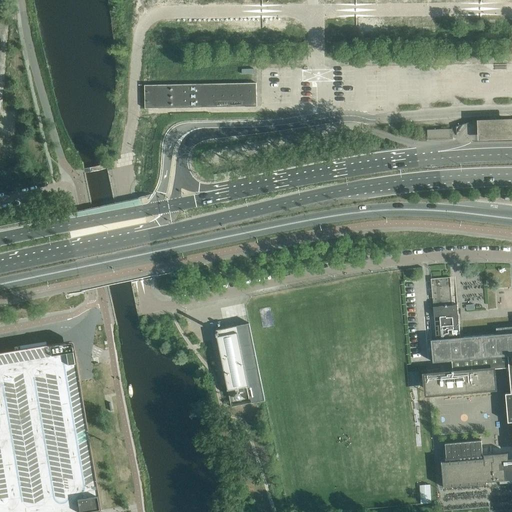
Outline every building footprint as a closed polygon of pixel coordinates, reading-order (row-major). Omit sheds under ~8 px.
[(257,107),(257,83),(145,85),(145,109),(257,107)] [(474,135),(474,142),(511,141),(511,119),(474,120),(474,135)] [(427,130),(427,140),(452,139),(452,129),(427,130)] [(0,135),(0,138),(0,159),(13,161),(15,136),(0,135)] [(452,305),(450,277),(431,279),(436,340),(431,340),(433,362),(452,361),(453,372),(484,369),(485,369),(509,367),(511,393),(506,393),(508,422),(511,421),(511,459),(508,460),(508,453),(483,454),(481,433),(444,437),(446,460),(441,461),(443,484),(443,486),(486,482),(486,481),(511,478),(511,326),(496,328),(496,334),(460,337),(459,320),(457,305),(452,305)] [(249,323),(216,330),(222,362),(228,390),(249,386),(252,403),(265,400),(249,323)] [(0,511),(93,511),(97,511),(98,511),(99,510),(99,509),(99,508),(99,507),(97,495),(89,445),(79,386),(74,354),(73,349),(72,343),(72,342),(71,342),(71,341),(70,341),(69,340),(68,340),(0,351),(0,511)] [(485,389),(484,369),(453,372),(434,374),(436,394),(485,389)] [(128,470),(119,471),(121,479),(129,478),(128,470)] [(432,483),(421,483),(422,502),(432,502),(432,483)]
